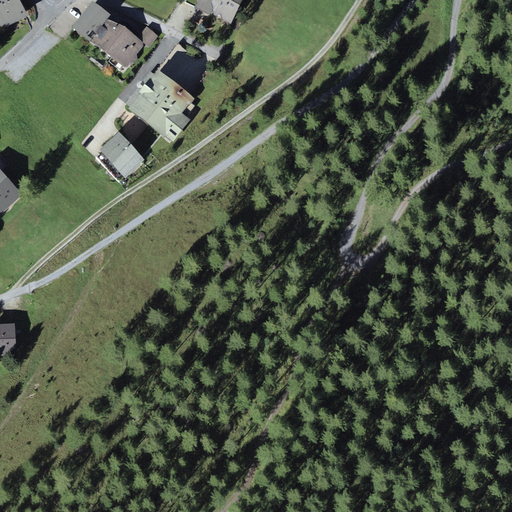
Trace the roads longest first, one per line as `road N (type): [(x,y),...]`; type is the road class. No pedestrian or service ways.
road 1 (track): [(0,300),(57,274),(361,69),(412,0)]
road 2 (track): [(463,0),(450,84),(374,160),(342,245),(345,264)]
road 3 (track): [(345,264),(373,256),(396,209),(423,180),(511,141)]
road 4 (residential): [(90,138),(175,32)]
